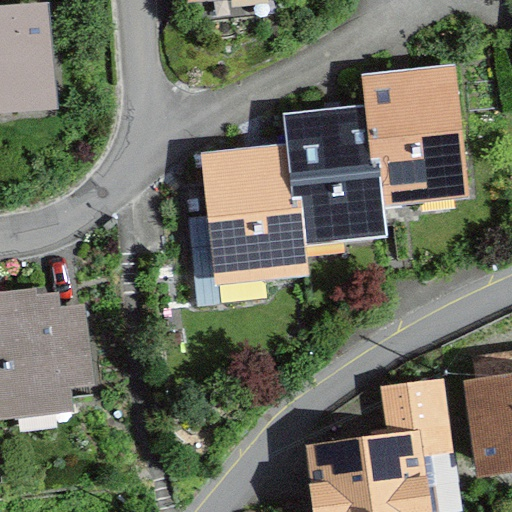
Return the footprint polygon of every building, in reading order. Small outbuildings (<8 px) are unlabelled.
[(0,101),(45,97),(37,15),(0,18),(0,101)] [(368,113),(381,194),(463,185),(451,74),(365,83),(368,113)] [(289,151),(301,233),(384,224),(381,194),(368,113),(286,122),(289,151)] [(207,161),(218,272),(304,263),(301,233),(289,151),(207,161)] [(49,316),(48,308),(33,309),(26,301),(0,304),(0,409),(60,401),(58,386),(89,382),(80,312),(49,316)] [(487,467),(511,463),(511,358),(474,364),(487,467)] [(415,511),(454,511),(462,511),(441,383),(388,390),(397,451),(407,450),(415,511)] [(415,511),(407,450),(397,451),(325,461),(330,511),(415,511)]
